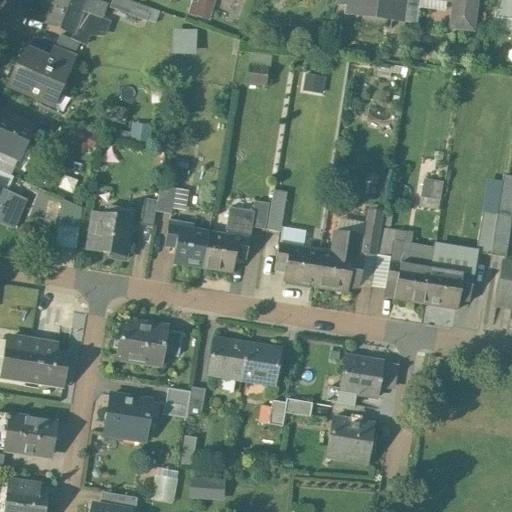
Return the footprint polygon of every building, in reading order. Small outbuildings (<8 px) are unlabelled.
[(89,0),(56,0),(47,24),(75,35),(84,13),(89,0)] [(106,7),(89,0),(84,13),(101,20),(106,7)] [(150,10),(123,0),(112,0),(110,8),(146,21),(150,10)] [(191,0),(188,13),(208,19),(213,0),(191,0)] [(348,0),(346,7),(346,8),(391,13),(394,14),(395,0),(348,0)] [(406,0),(395,0),(394,14),(391,13),(390,21),(403,23),(406,0)] [(406,0),(403,23),(417,25),(420,0),(406,0)] [(476,0),(446,0),(454,1),(450,27),(472,30),(476,0)] [(511,0),(500,0),(499,11),(511,12),(511,0)] [(193,53),(194,29),(169,28),(168,52),(193,53)] [(79,46),(60,37),(54,51),(73,59),(79,46)] [(73,59),(54,51),(49,62),(68,71),(73,59)] [(49,62),(24,52),(9,88),(51,106),(58,89),(60,90),(68,71),(49,62)] [(243,83),(262,83),(263,74),(243,74),(243,83)] [(34,130),(0,114),(0,152),(16,160),(18,161),(25,145),(27,146),(34,130)] [(97,139),(77,130),(73,139),(92,148),(97,139)] [(0,152),(0,172),(9,176),(16,160),(0,152)] [(9,176),(0,172),(0,190),(5,193),(12,178),(9,176)] [(496,214),(489,256),(505,258),(511,216),(511,177),(502,176),(496,214)] [(438,196),(440,180),(420,178),(418,194),(438,196)] [(175,190),(160,187),(158,202),(156,213),(171,215),(175,190)] [(5,193),(0,190),(0,225),(12,231),(25,202),(5,193)] [(270,205),(266,230),(281,233),(286,200),(272,197),(270,205)] [(158,202),(144,200),(140,225),(154,227),(156,213),(158,202)] [(53,244),(74,247),(80,204),(59,201),(53,244)] [(270,205),(255,202),(253,213),(251,228),(266,230),(270,205)] [(108,214),(103,213),(102,217),(98,216),(92,253),(110,256),(110,260),(125,262),(131,222),(123,220),(124,211),(108,209),(108,214)] [(253,213),(229,209),(225,229),(225,233),(249,237),(251,228),(253,213)] [(482,212),(475,253),(489,256),(496,214),(482,212)] [(382,220),(367,218),(362,253),(376,256),(380,229),(382,220)] [(192,228),(168,224),(164,248),(175,250),(172,265),(202,270),(208,235),(192,232),(192,228)] [(209,227),(193,224),(192,228),(192,232),(208,235),(209,227)] [(225,229),(209,227),(208,235),(224,237),(225,233),(225,229)] [(411,234),(380,229),(376,256),(376,257),(389,259),(392,242),(409,244),(411,234)] [(225,233),(224,237),(208,235),(202,270),(232,275),(234,260),(245,261),(249,237),(225,233)] [(360,238),(334,234),(331,254),(319,252),(319,253),(314,288),(314,289),(345,294),(346,287),(357,289),(361,259),(356,258),(360,238)] [(409,244),(392,242),(389,259),(388,264),(429,271),(432,248),(409,244)] [(319,253),(278,246),(274,268),(284,270),(282,283),(314,288),(319,253)] [(511,263),(501,262),(495,300),(511,302),(511,263)] [(429,271),(388,264),(385,286),(395,288),(393,302),(425,307),(431,271),(429,271)] [(471,278),(431,271),(425,307),(455,312),(458,298),(468,299),(471,278)] [(150,328),(123,324),(117,360),(161,367),(168,329),(150,326),(150,328)] [(247,345),(215,339),(209,375),(241,380),(247,345)] [(57,347),(9,340),(3,380),(62,389),(68,355),(56,353),(57,347)] [(282,350),(247,345),(241,380),(276,386),(282,350)] [(385,363),(347,357),(342,391),(376,396),(379,382),(382,382),(385,363)] [(190,393),(168,389),(165,403),(188,407),(190,393)] [(205,391),(191,389),(188,407),(186,418),(200,420),(205,391)] [(153,403),(110,396),(104,436),(146,443),(153,403)] [(310,405),(286,401),(285,405),(284,414),(308,418),(310,405)] [(285,405),(271,403),(267,426),(282,428),(284,414),(285,405)] [(55,424),(0,415),(0,449),(3,450),(3,453),(45,459),(48,443),(52,443),(55,424)] [(373,425),(333,418),(327,458),(367,464),(373,425)] [(194,441),(185,439),(182,457),(182,464),(202,466),(202,458),(191,456),(194,441)] [(176,480),(155,477),(152,503),(173,506),(176,480)] [(225,483),(191,481),(190,497),(223,499),(225,483)] [(34,486),(7,483),(3,511),(42,511),(44,493),(33,492),(34,486)] [(125,498),(101,494),(99,507),(123,511),(125,498)] [(133,511),(136,500),(125,498),(123,511),(127,511),(133,511)]
